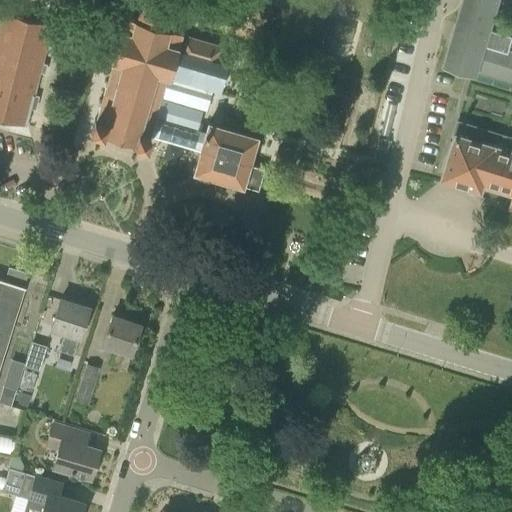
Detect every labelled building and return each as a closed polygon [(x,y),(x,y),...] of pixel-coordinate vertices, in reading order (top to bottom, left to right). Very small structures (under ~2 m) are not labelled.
[(0,13),(0,119),(26,126),(26,125),(30,109),(35,110),(38,96),(34,94),(46,49),(50,50),(53,37),(58,38),(60,27),(52,25),(52,24),(47,22),(50,10),(13,0),(8,0),(7,3),(5,12),(1,11),(0,13)] [(441,175),(440,178),(442,179),(456,183),(461,185),(478,190),(480,184),(511,193),(511,196),(509,206),(511,206),(511,38),(511,39),(511,34),(488,27),(495,0),(463,0),(456,24),(454,29),(453,33),(451,40),(443,65),(466,72),(474,74),(475,71),(511,82),(511,138),(490,132),(455,121),(451,136),(453,136),(441,175)] [(255,137),(209,124),(157,108),(160,99),(163,100),(163,97),(160,96),(166,79),(173,81),(173,78),(170,77),(175,65),(181,66),(183,60),(216,71),(224,46),(169,29),(171,22),(171,20),(170,16),(169,12),(166,7),(160,4),(156,2),(149,3),(145,5),(142,8),(139,11),(136,21),(123,17),(120,30),(115,29),(115,31),(118,32),(110,60),(107,59),(106,61),(112,63),(107,81),(103,80),(103,83),(107,84),(101,100),(98,100),(97,102),(101,103),(95,121),(94,120),(91,131),(102,134),(103,133),(135,143),(135,144),(146,147),(150,135),(180,144),(179,149),(187,152),(186,155),(197,159),(194,172),(197,173),(198,178),(208,181),(212,177),(242,186),(242,185),(257,189),(262,166),(248,163),(255,137)] [(298,11),(289,39),(344,57),(353,29),(298,11)] [(395,108),(387,106),(380,136),(388,138),(395,108)] [(373,159),(384,161),(389,140),(378,137),(374,156),(373,159)] [(4,280),(23,286),(27,273),(8,267),(4,280)] [(0,365),(25,287),(23,286),(4,280),(0,279),(0,365)] [(60,298),(50,329),(65,334),(59,350),(73,355),(78,338),(79,339),(89,307),(60,298)] [(109,364),(125,370),(130,353),(131,353),(140,324),(112,315),(102,344),(114,348),(109,364)] [(220,333),(215,349),(225,351),(235,354),(239,338),(229,335),(220,333)] [(38,370),(46,346),(31,341),(24,363),(23,366),(38,370)] [(0,393),(0,402),(10,406),(23,366),(24,363),(11,359),(0,393)] [(74,401),(87,404),(99,367),(85,363),(74,401)] [(30,395),(21,392),(18,403),(27,405),(30,395)] [(90,479),(99,450),(85,446),(90,432),(53,421),(43,447),(58,450),(52,468),(90,479)] [(80,511),(83,504),(58,496),(63,482),(34,473),(33,475),(8,467),(4,483),(19,487),(16,496),(26,499),(26,501),(43,506),(41,511),(80,511)]
